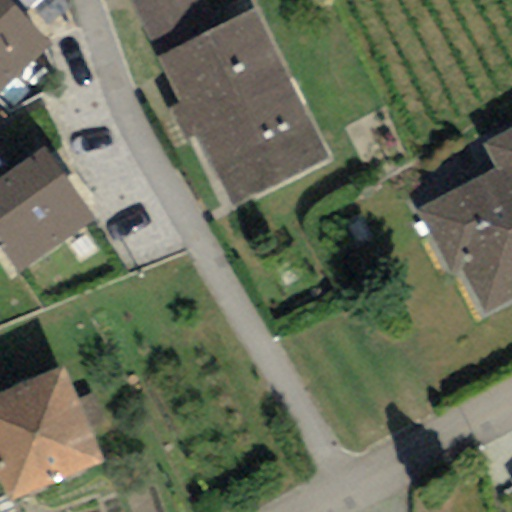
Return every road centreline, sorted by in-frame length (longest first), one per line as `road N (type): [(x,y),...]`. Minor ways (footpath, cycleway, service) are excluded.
road 1 (residential): [(350,493),(138,139),(85,0)]
road 2 (residential): [(511,407),(350,493)]
